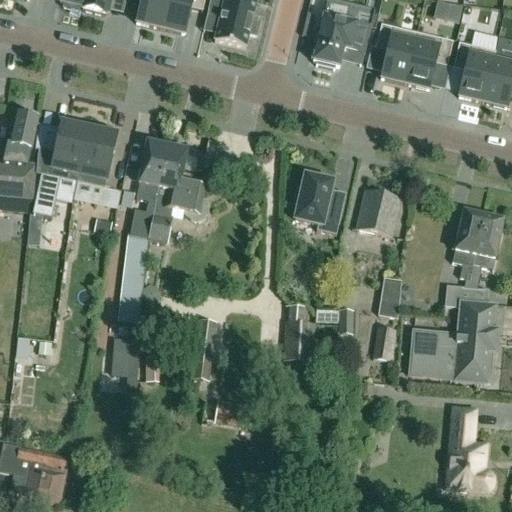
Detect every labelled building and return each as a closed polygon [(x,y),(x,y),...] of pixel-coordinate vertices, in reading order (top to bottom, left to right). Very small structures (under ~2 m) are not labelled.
[(82,14),(83,14),(85,0),(60,0),(59,6),(63,7),(62,10),(78,14),(79,11),(82,12),(82,14)] [(85,0),(83,14),(105,19),(105,17),(107,17),(111,0),(85,0)] [(160,32),(167,0),(139,0),(142,1),(136,27),(160,32)] [(167,0),(160,32),(184,38),(190,12),(202,15),(205,0),(167,0)] [(210,0),(207,14),(221,17),(214,45),(244,52),(248,38),(256,40),(260,22),(252,20),(256,3),(243,0),(210,0)] [(348,24),(352,8),(328,3),(319,42),(316,41),(311,60),(314,61),(313,64),(317,65),(316,68),(335,73),(336,70),(339,71),(344,52),(365,57),(371,29),(348,24)] [(380,82),(404,88),(416,37),(381,28),(375,54),(386,56),(380,82)] [(416,37),(404,88),(428,94),(435,68),(446,71),(452,45),(416,37)] [(458,101),(483,107),(494,60),(495,56),(458,47),(452,72),(464,75),(458,101)] [(511,64),(494,60),(483,107),(506,112),(511,88),(511,64)] [(38,123),(16,118),(9,150),(19,152),(11,169),(0,167),(0,197),(30,201),(33,171),(27,170),(38,123)] [(37,158),(36,177),(77,186),(88,134),(61,128),(55,157),(38,153),(37,158)] [(88,134),(77,186),(104,192),(115,139),(88,134)] [(137,186),(139,186),(136,202),(148,205),(145,217),(134,214),(129,237),(147,241),(152,211),(157,190),(166,150),(145,146),(137,186)] [(147,241),(164,245),(171,213),(186,217),(185,219),(194,226),(206,218),(203,206),(201,206),(204,190),(179,184),(185,154),(166,150),(157,190),(152,211),(147,241)] [(328,202),(330,194),(332,186),(330,186),(330,182),(318,179),(317,183),(304,180),(301,194),(297,193),(293,207),(298,208),(294,224),(317,229),(316,234),(336,239),(342,209),(331,206),(328,202)] [(357,234),(390,242),(399,203),(366,196),(357,234)] [(465,283),(465,284),(468,285),(482,220),(463,216),(452,267),(462,269),(459,282),(465,283)] [(465,284),(464,291),(476,292),(481,272),(492,274),(502,224),(482,220),(468,285),(465,284)] [(123,273),(117,326),(138,328),(140,309),(144,276),(123,273)] [(395,324),(399,296),(401,285),(383,282),(376,320),(395,324)] [(492,334),(494,317),(495,310),(487,309),(471,307),(472,293),(476,293),(476,292),(464,291),(446,290),(444,310),(459,311),(457,340),(413,335),(409,380),(452,384),(452,385),(479,388),(480,388),(487,388),(490,357),(495,357),(496,353),(497,334),(492,334)] [(352,339),(353,314),(338,314),(338,339),(352,339)] [(357,319),(353,344),(365,346),(369,321),(357,319)] [(199,324),(191,383),(202,384),(209,385),(217,326),(199,324)] [(286,324),(284,365),(309,366),(311,325),(286,324)] [(389,367),(394,335),(376,332),(371,364),(389,367)] [(137,381),(139,357),(114,355),(112,379),(137,381)] [(248,431),(252,411),(205,403),(201,427),(205,428),(206,423),(248,431)] [(472,446),(473,431),(475,414),(452,412),(445,493),(482,497),(487,496),(490,493),(492,488),(493,484),(492,479),(489,476),(484,474),(483,474),(486,449),(474,447),(472,446)] [(0,476),(14,480),(30,483),(27,498),(37,505),(47,508),(59,505),(68,463),(5,450),(0,474),(0,476)]
